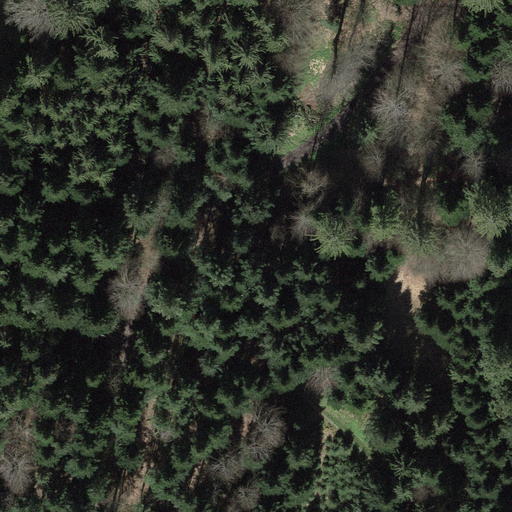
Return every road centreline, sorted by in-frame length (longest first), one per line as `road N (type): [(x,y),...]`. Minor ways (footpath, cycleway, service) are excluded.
road 1 (track): [(103,511),(150,295),(311,140),(485,0)]
road 2 (track): [(418,511),(280,374),(150,295)]
